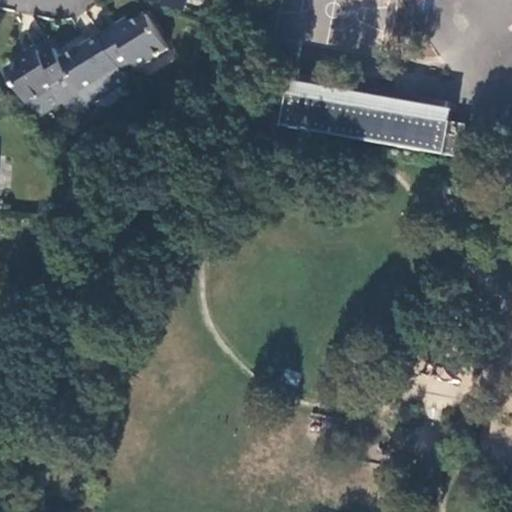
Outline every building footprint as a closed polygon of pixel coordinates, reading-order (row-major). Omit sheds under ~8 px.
[(149,0),(186,12),(189,0),(149,0)] [(120,29),(107,37),(127,70),(128,71),(141,64),(144,69),(174,50),(153,17),(124,35),(120,29)] [(107,37),(65,63),(79,86),(86,96),(93,107),(134,82),(128,71),(127,70),(107,37)] [(65,63),(58,51),(45,59),(43,53),(11,73),(32,107),(63,88),(67,94),(79,86),(65,63)] [(384,111),(302,95),(297,128),(378,143),(384,111)] [(398,112),(392,145),(391,150),(458,163),(465,124),(398,112)]
